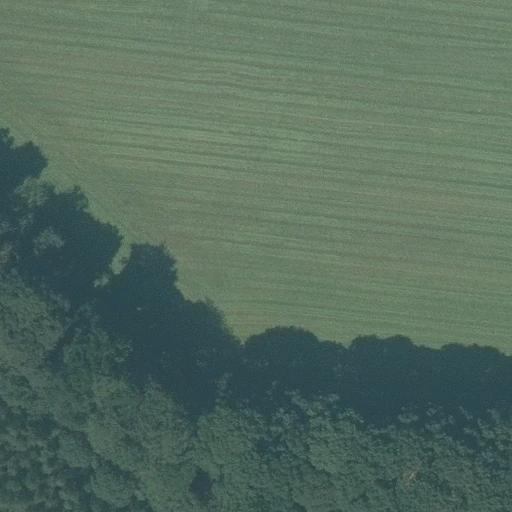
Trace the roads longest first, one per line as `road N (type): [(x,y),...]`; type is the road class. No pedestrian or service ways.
road 1 (unclassified): [(258,511),(0,272)]
road 2 (track): [(511,461),(183,428),(174,434)]
